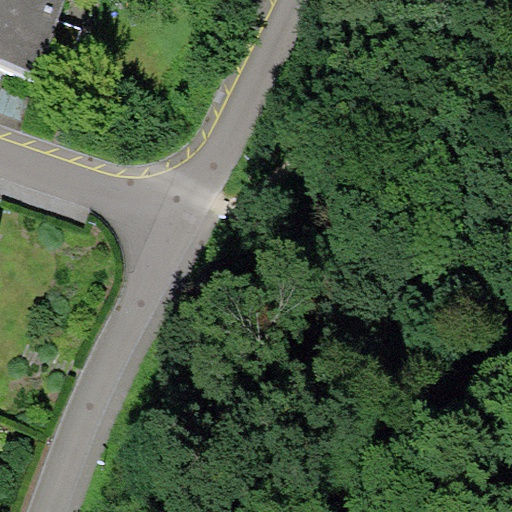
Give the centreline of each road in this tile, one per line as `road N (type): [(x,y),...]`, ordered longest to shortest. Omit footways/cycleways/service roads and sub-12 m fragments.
road 1 (residential): [(62,511),(181,195)]
road 2 (residential): [(181,195),(298,0)]
road 3 (residential): [(0,150),(181,195)]
